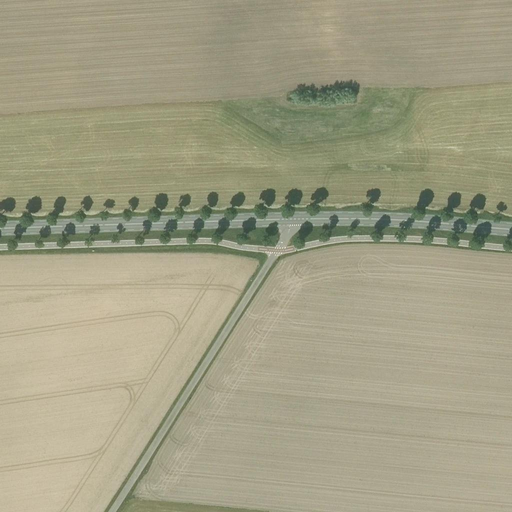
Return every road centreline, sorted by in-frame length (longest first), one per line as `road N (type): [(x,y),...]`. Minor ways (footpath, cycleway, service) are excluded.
road 1 (unclassified): [(113,511),(292,221)]
road 2 (secondary): [(0,230),(292,221)]
road 3 (secondary): [(292,221),(511,228)]
